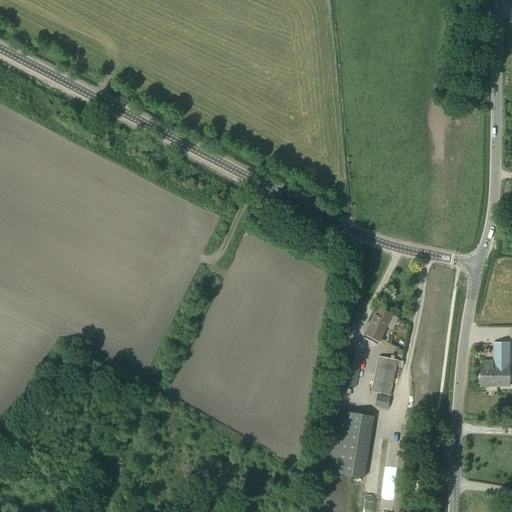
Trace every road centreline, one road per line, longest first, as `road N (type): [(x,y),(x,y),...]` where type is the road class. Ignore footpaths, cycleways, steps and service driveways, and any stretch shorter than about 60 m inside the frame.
road 1 (tertiary): [(477,266),(365,238),(0,49)]
road 2 (track): [(105,511),(142,405),(254,181)]
road 3 (tertiary): [(477,266),(493,187),(498,0)]
road 4 (tertiary): [(452,511),(463,336),(477,266)]
